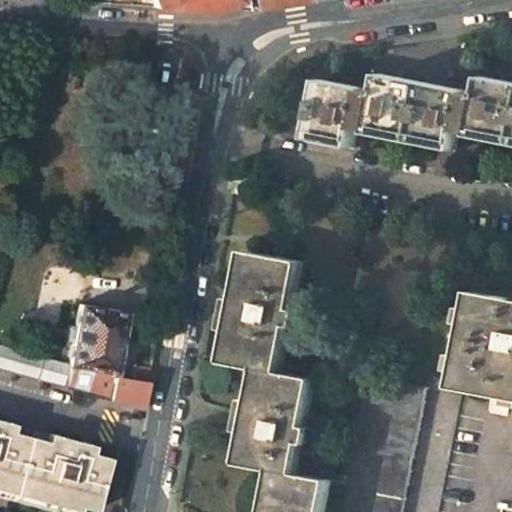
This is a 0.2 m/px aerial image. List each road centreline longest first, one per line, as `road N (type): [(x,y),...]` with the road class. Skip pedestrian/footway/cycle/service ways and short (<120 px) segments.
road 1 (unclassified): [(248,52),(225,84),(195,214),(145,511)]
road 2 (unknown): [(237,140),(368,167),(401,158),(467,169),(490,156),(511,161)]
road 3 (unclassified): [(0,16),(165,29),(248,52)]
road 4 (unclassified): [(478,0),(274,32),(248,52)]
road 5 (unknown): [(392,388),(361,511)]
